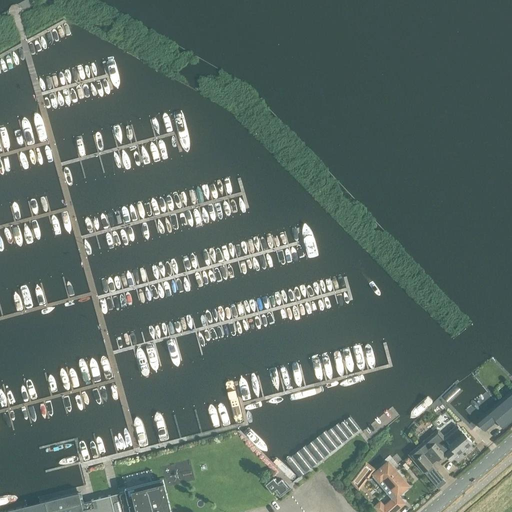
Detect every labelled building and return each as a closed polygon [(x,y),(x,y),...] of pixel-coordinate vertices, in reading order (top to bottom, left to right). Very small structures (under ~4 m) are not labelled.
[(511,390),(500,401),(477,421),(479,424),(484,429),(496,420),(502,427),(511,419),(511,390)] [(411,454),(411,455),(430,477),(437,471),(431,465),(438,459),(446,453),(451,459),(459,452),(460,454),(464,451),(462,449),(467,446),(468,447),(472,445),(470,443),(472,441),(461,428),(447,439),(438,429),(424,441),(418,446),(416,448),(417,448),(417,449),(411,454)] [(415,485),(391,460),(376,472),(384,482),(387,480),(401,497),(415,485)] [(288,487),(284,482),(282,479),(277,483),(274,478),(266,484),(272,492),(277,489),(280,493),(288,487)] [(168,511),(161,482),(119,493),(124,511),(168,511)] [(0,511),(115,511),(111,495),(98,498),(82,502),(79,492),(28,505),(0,511)] [(380,502),(374,507),(378,511),(393,511),(405,503),(398,494),(384,506),(380,502)]
